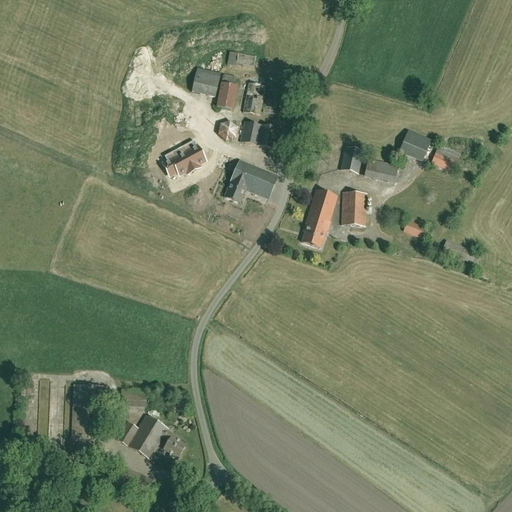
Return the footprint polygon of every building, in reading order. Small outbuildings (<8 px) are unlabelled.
[(168,57),(184,70),(198,54),(182,40),(168,57)] [(231,66),(240,66),(240,54),(231,53),(231,66)] [(221,75),(197,69),(191,93),(215,99),(221,75)] [(264,108),(267,88),(251,85),(246,114),(264,118),(265,114),(277,117),(278,110),(264,108)] [(222,86),(220,110),(238,111),(240,87),(222,86)] [(241,143),(275,151),(279,130),(245,123),(241,143)] [(221,125),(222,134),(227,133),(228,142),(239,142),(238,124),(221,125)] [(408,132),(398,154),(422,164),(431,142),(408,132)] [(453,174),(461,155),(439,145),(431,165),(453,174)] [(167,163),(163,165),(170,178),(177,173),(179,177),(186,173),(187,176),(200,169),(198,167),(205,163),(196,147),(186,153),(183,148),(172,154),(175,159),(167,163)] [(363,152),(345,148),(340,172),(358,176),(363,152)] [(394,185),(399,167),(368,161),(364,178),(394,185)] [(268,201),(278,178),(240,162),(230,185),(224,199),(240,205),(246,192),(268,201)] [(337,198),(316,192),(304,233),(305,234),(302,244),(320,249),(322,242),(323,242),(326,232),(327,232),(330,224),(329,224),(337,198)] [(342,194),(341,227),(366,229),(367,195),(342,194)] [(403,233),(425,242),(430,231),(407,222),(403,233)] [(476,254),(446,242),(441,253),(472,265),(476,254)] [(103,441),(105,387),(74,386),(72,440),(103,441)] [(169,441),(164,451),(178,460),(185,447),(179,443),(181,441),(167,432),(168,430),(146,417),(138,430),(127,423),(117,441),(150,461),(164,438),(169,441)] [(123,468),(114,486),(143,500),(152,482),(123,468)] [(57,474),(44,481),(50,491),(63,484),(57,474)]
